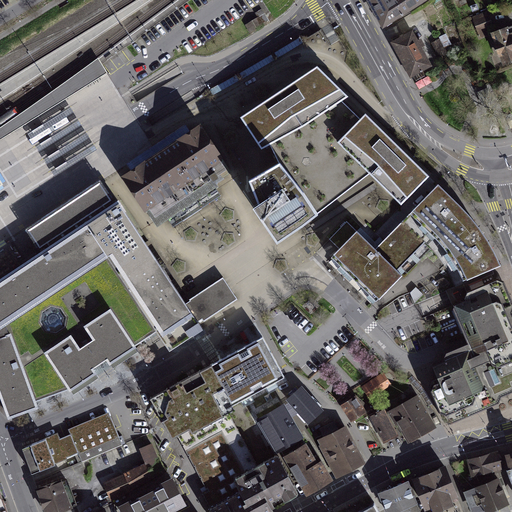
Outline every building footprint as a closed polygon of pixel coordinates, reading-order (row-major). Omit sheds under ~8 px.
[(367,0),(385,28),(429,0),(367,0)] [(486,13),(474,18),(481,37),(493,32),(486,13)] [(259,16),(245,24),(251,34),(265,26),(259,16)] [(511,58),(511,30),(494,37),(503,62),(511,58)] [(412,33),(392,44),(410,77),(430,66),(412,33)] [(436,50),(452,44),(447,33),(431,39),(436,50)] [(260,103),(242,114),(252,130),(263,147),(272,142),(279,162),(317,213),(372,172),(338,139),(359,119),(342,102),(348,96),(318,67),(260,103)] [(489,90),(477,95),(483,109),(495,104),(489,90)] [(430,176),(366,112),(359,119),(338,139),(372,172),(403,203),(430,176)] [(212,180),(230,169),(204,127),(125,177),(152,220),(158,216),(162,223),(217,189),(212,180)] [(317,213),(279,162),(251,177),(261,213),(256,216),(277,244),(317,213)] [(438,181),(379,244),(402,264),(428,236),(435,243),(441,252),(479,225),(470,213),(438,181)] [(101,184),(27,233),(39,251),(113,203),(101,184)] [(0,282),(0,399),(5,414),(69,392),(103,369),(150,338),(157,334),(167,347),(236,300),(223,279),(186,304),(120,204),(43,254),(34,260),(24,267),(0,282)] [(479,225),(441,252),(451,268),(456,280),(500,262),(493,247),(487,236),(479,225)] [(379,244),(358,226),(334,253),(380,294),(404,266),(402,264),(379,244)] [(466,341),(468,345),(511,324),(511,300),(505,286),(496,283),(485,287),(483,284),(471,288),(473,292),(466,295),(464,297),(467,302),(453,307),(452,311),(465,339),(466,341)] [(511,324),(468,345),(492,405),(494,400),(503,395),(510,392),(511,388),(511,324)] [(212,364),(234,404),(284,377),(262,337),(212,364)] [(452,423),(492,405),(468,345),(452,351),(446,355),(445,361),(435,366),(439,378),(432,381),(430,389),(443,420),(447,421),(452,423)] [(234,404),(212,364),(150,398),(171,438),(186,430),(226,408),(234,404)] [(363,387),(370,398),(390,386),(383,375),(363,387)] [(412,376),(408,380),(421,395),(425,391),(412,376)] [(287,402),(308,424),(321,412),(300,390),(287,402)] [(426,392),(421,395),(428,407),(433,404),(426,392)] [(341,405),(352,422),(364,415),(353,398),(341,405)] [(409,442),(435,428),(418,399),(393,413),(409,442)] [(209,511),(273,511),(271,508),(297,494),(298,491),(279,456),(276,455),(257,465),(226,408),(186,430),(215,485),(206,491),(202,494),(210,508),(209,511)] [(284,409),(258,423),(274,451),(299,437),(284,409)] [(383,413),(369,421),(382,445),(390,441),(397,437),(383,413)] [(21,450),(33,479),(58,468),(57,467),(80,457),(83,462),(122,446),(108,414),(68,431),(70,435),(61,439),(59,435),(21,450)] [(330,463),(338,479),(363,466),(344,429),(319,442),(330,462),(330,463)] [(152,444),(139,450),(146,468),(104,485),(110,500),(128,492),(151,476),(149,472),(161,467),(152,444)] [(308,447),(284,460),(304,496),(328,483),(308,447)] [(498,452),(471,459),(475,477),(503,470),(501,461),(498,452)] [(457,498),(445,468),(415,480),(427,509),(433,507),(434,511),(439,511),(451,508),(448,502),(457,498)] [(120,511),(166,511),(183,504),(171,479),(160,485),(162,488),(130,503),(129,502),(118,507),(120,511)] [(474,511),(490,511),(508,505),(498,480),(466,493),(474,511)] [(38,490),(47,511),(58,511),(71,507),(60,481),(38,490)] [(12,511),(0,482),(0,511),(12,511)] [(418,511),(407,484),(381,494),(387,511),(418,511)]
